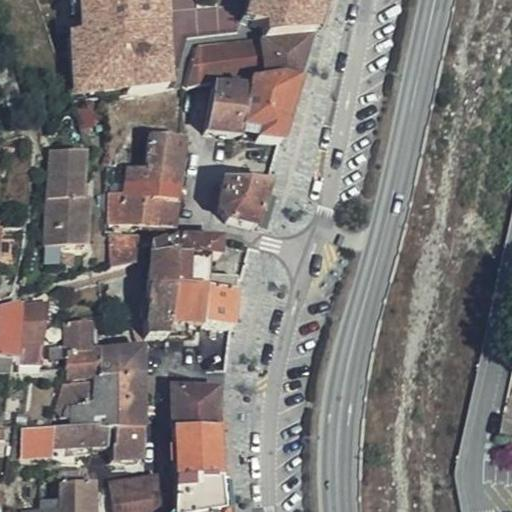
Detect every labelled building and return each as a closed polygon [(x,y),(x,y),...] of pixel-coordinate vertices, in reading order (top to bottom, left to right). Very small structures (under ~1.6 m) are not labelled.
[(59,0),(70,97),(166,89),(160,0),(59,0)] [(319,9),(321,0),(290,0),(287,10),(278,39),(310,36),(319,9)] [(198,48),(186,88),(248,79),(279,76),(296,82),(310,36),(278,39),(198,48)] [(29,115),(9,66),(0,69),(0,85),(15,120),(29,115)] [(279,145),(296,82),(279,76),(248,79),(248,89),(244,112),(240,137),(239,140),(279,145)] [(211,91),(200,89),(195,94),(183,94),(181,129),(205,132),(205,131),(209,110),(211,91)] [(211,90),(211,91),(209,110),(244,112),(248,89),(212,89),(211,90)] [(205,131),(240,137),(244,112),(209,110),(205,131)] [(148,138),(144,170),(166,172),(169,153),(181,154),(183,142),(148,138)] [(191,142),(183,142),(181,154),(191,155),(191,142)] [(166,172),(144,170),(143,184),(178,187),(178,183),(187,184),(188,174),(180,172),(181,154),(169,153),(166,172)] [(44,247),(73,249),(73,231),(86,232),(88,203),(81,202),(84,157),(50,155),(44,247)] [(144,170),(108,167),(107,224),(139,227),(142,200),(143,184),(144,170)] [(253,230),(267,186),(221,182),(218,213),(228,224),(253,230)] [(178,187),(143,184),(142,200),(176,203),(184,205),(186,190),(177,189),(178,187)] [(142,200),(139,227),(172,231),(176,203),(142,200)] [(73,231),(73,249),(85,250),(86,232),(73,231)] [(107,231),(106,236),(109,238),(109,254),(110,265),(135,262),(135,238),(130,238),(130,234),(107,231)] [(219,260),(219,238),(190,234),(189,241),(174,239),(174,257),(207,260),(219,260)] [(174,257),(174,239),(169,241),(161,243),(152,247),(151,254),(149,274),(173,275),(174,257)] [(206,265),(207,260),(174,257),(173,275),(172,288),(204,291),(205,278),(206,265)] [(205,278),(217,279),(219,266),(206,265),(205,278)] [(194,330),(201,329),(202,312),(204,291),(172,288),(173,275),(149,274),(149,290),(171,293),(170,304),(169,320),(167,339),(193,340),(194,330)] [(220,293),(221,279),(217,279),(205,278),(204,291),(220,293)] [(234,294),(235,280),(221,279),(220,293),(234,294)] [(40,368),(49,303),(51,299),(56,294),(52,290),(49,290),(39,294),(31,300),(22,304),(11,306),(0,309),(0,373),(9,376),(12,362),(15,363),(16,362),(22,362),(22,366),(40,368)] [(65,301),(65,290),(64,291),(61,291),(56,294),(51,299),(49,303),(65,301)] [(171,293),(149,290),(148,302),(170,304),(171,293)] [(230,331),(234,294),(220,293),(204,291),(202,312),(201,329),(230,331)] [(147,316),(169,320),(170,304),(148,302),(147,316)] [(151,338),(167,339),(169,320),(147,316),(147,324),(151,338)] [(98,378),(99,351),(90,351),(90,322),(67,323),(66,346),(52,346),(52,359),(64,360),(65,382),(91,383),(92,379),(98,378)] [(99,341),(107,340),(107,335),(99,334),(99,322),(90,322),(90,351),(99,351),(99,341)] [(141,350),(99,351),(98,378),(140,378),(141,350)] [(153,407),(153,380),(140,378),(98,378),(92,379),(91,383),(90,403),(141,405),(141,416),(159,415),(158,407),(153,407)] [(116,431),(141,432),(141,416),(141,405),(90,403),(91,383),(65,382),(57,410),(57,415),(60,418),(62,419),(66,420),(69,420),(70,421),(70,428),(50,428),(51,448),(89,449),(90,429),(107,430),(116,431)] [(217,433),(216,392),(170,388),(172,431),(217,433)] [(90,429),(89,449),(105,450),(107,430),(90,429)] [(140,461),(141,432),(116,431),(115,448),(112,449),(113,463),(140,461)] [(219,482),(217,433),(172,431),(175,481),(219,482)] [(58,505),(95,505),(93,485),(86,485),(84,470),(57,473),(58,505)] [(158,511),(156,479),(141,480),(112,483),(114,511),(158,511)] [(223,511),(219,482),(175,481),(172,511),(223,511)]
